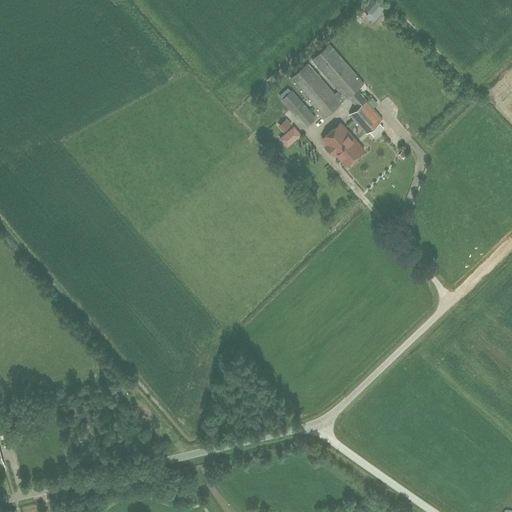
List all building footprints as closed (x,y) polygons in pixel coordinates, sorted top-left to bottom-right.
[(370,14),(378,4),(373,0),(368,0),(362,7),(370,14)] [(329,44),(312,60),(338,90),(334,94),(307,63),(290,79),(324,118),(341,102),(340,101),(345,97),(346,99),(363,83),(329,44)] [(305,127),(315,119),(291,91),(281,100),(305,127)] [(365,134),(369,130),(374,136),(384,127),(379,122),(382,119),(359,92),(351,99),(358,107),(349,115),(365,134)] [(348,155),(347,154),(347,153),(348,152),(341,144),(344,141),(339,135),(346,130),(340,123),(322,138),(327,145),(325,147),(332,155),(335,153),(341,161),(348,155)] [(293,125),(285,132),(292,141),(300,133),(293,125)] [(347,154),(348,155),(341,161),(345,166),(363,150),(346,130),(339,135),(344,141),(341,144),(348,152),(347,153),(347,154)]
